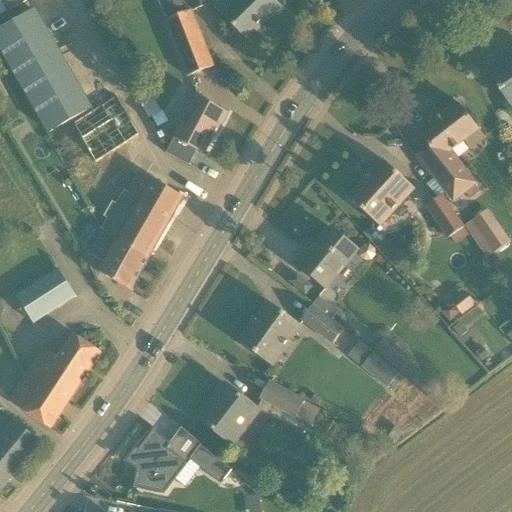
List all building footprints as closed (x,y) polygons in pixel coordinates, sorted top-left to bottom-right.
[(0,0),(0,12),(25,0),(0,0)] [(189,0),(193,11),(210,5),(208,0),(189,0)] [(236,0),(221,16),(230,24),(244,39),(261,22),(263,25),(281,8),(273,0),(236,0)] [(0,32),(0,49),(48,134),(92,109),(37,12),(0,32)] [(165,22),(187,78),(213,67),(191,12),(165,22)] [(511,62),(490,77),(510,107),(511,109),(511,57),(510,59),(511,62)] [(0,110),(11,104),(12,104),(0,81),(0,110)] [(174,140),(204,156),(227,113),(196,97),(174,140)] [(71,125),(96,164),(139,137),(115,98),(71,125)] [(428,147),(417,155),(416,156),(453,203),(476,185),(451,152),(479,130),(458,103),(435,121),(432,117),(415,130),(428,147)] [(0,110),(0,112),(7,125),(19,118),(11,104),(0,110)] [(504,167),(508,169),(511,167),(511,158),(508,157),(504,159),(502,164),(504,167)] [(349,199),(364,213),(381,229),(416,191),(383,161),(349,199)] [(104,264),(99,273),(131,291),(183,199),(141,175),(130,195),(125,193),(89,256),(104,264)] [(451,238),(455,245),(468,236),(441,198),(426,209),(448,240),(451,238)] [(473,240),(487,259),(511,243),(497,223),(473,240)] [(295,264),(310,277),(327,291),(359,253),(331,229),(312,252),(307,249),(295,264)] [(363,247),(359,251),(360,257),(364,261),(370,261),(374,257),(374,251),(369,247),(363,247)] [(500,262),(492,268),(504,285),(511,279),(500,262)] [(16,298),(25,312),(49,296),(57,309),(75,297),(58,271),(16,298)] [(319,299),(313,306),(332,321),(333,321),(338,314),(319,299)] [(238,343),(254,355),(273,368),(302,327),(267,302),(238,343)] [(332,321),(313,306),(301,321),(333,346),(345,331),(333,321),(332,321)] [(447,307),(441,312),(449,322),(459,313),(454,308),(447,307)] [(45,349),(9,402),(51,430),(101,354),(72,335),(57,358),(45,349)] [(374,353),(411,382),(417,376),(406,367),(412,360),(386,338),(374,353)] [(348,358),(387,389),(398,375),(359,344),(348,358)] [(482,348),(475,354),(482,361),(489,355),(482,348)] [(260,400),(310,428),(320,411),(270,382),(260,400)] [(197,419),(212,431),(235,449),(261,412),(225,384),(197,419)] [(311,401),(316,406),(321,400),(315,395),(311,401)] [(0,492),(41,443),(15,422),(0,440),(0,492)] [(388,438),(397,443),(404,432),(395,426),(388,438)] [(127,460),(126,462),(137,470),(137,473),(136,473),(133,488),(135,489),(135,488),(164,494),(187,465),(167,450),(171,445),(156,431),(155,429),(140,449),(137,447),(127,460)] [(201,445),(189,460),(221,485),(233,469),(201,445)] [(257,496),(246,498),(249,510),(260,508),(257,496)]
